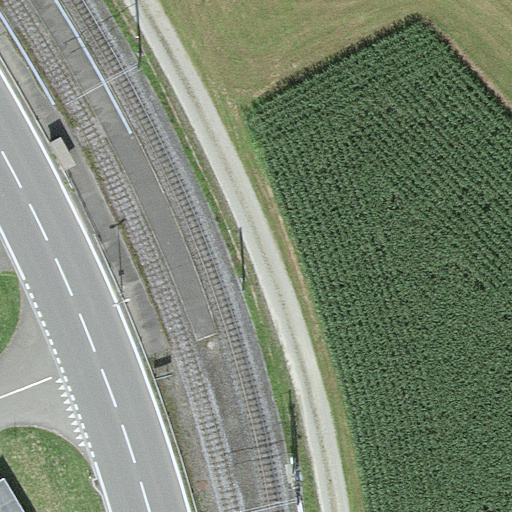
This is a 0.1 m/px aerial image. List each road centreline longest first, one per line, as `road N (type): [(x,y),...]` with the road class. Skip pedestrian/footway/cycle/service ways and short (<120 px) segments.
road 1 (track): [(131,0),(210,139),(275,307),(324,468),(328,511)]
road 2 (secondary): [(152,511),(100,359),(0,143)]
